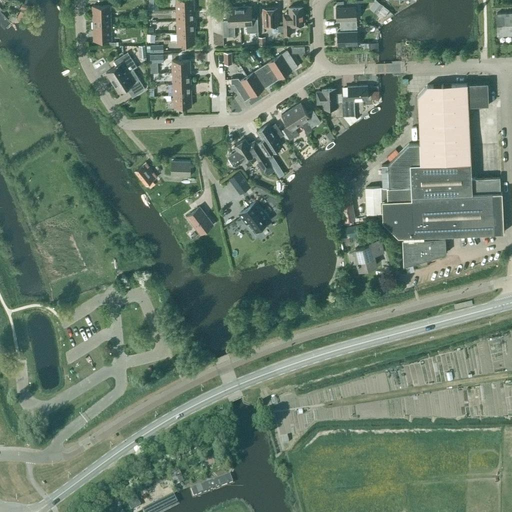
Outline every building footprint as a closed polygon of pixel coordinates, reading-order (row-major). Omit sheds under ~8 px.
[(116,5),(116,0),(105,0),(106,5),(92,6),(93,17),(110,17),(110,5),(116,5)] [(148,0),(149,9),(158,9),(157,0),(148,0)] [(175,0),(176,10),(194,9),(193,0),(175,0)] [(376,0),(374,0),(369,8),(377,13),(383,5),(376,0)] [(22,2),(20,7),(21,8),(27,10),(29,5),(22,2)] [(257,19),(252,19),(251,6),(239,7),(240,26),(246,25),(246,33),(258,32),(257,19)] [(355,6),(336,7),(336,20),(340,20),(340,25),(356,24),(355,6)] [(223,20),(223,36),(235,36),(234,26),(240,26),(239,7),(228,7),(228,20),(223,20)] [(289,7),(289,18),(283,18),(284,36),(290,36),(290,25),(303,24),(303,7),(289,7)] [(0,22),(5,27),(12,21),(0,8),(0,22)] [(263,8),(264,26),(278,25),(277,8),(263,8)] [(194,9),(176,10),(177,21),(194,20),(194,9)] [(511,12),(497,13),(498,35),(511,34),(511,12)] [(93,29),(111,28),(110,17),(93,17),(93,29)] [(194,20),(177,21),(177,32),(195,32),(194,20)] [(337,31),(338,45),(357,44),(356,24),(340,25),(341,31),(337,31)] [(111,40),(111,28),(93,29),(94,40),(111,40)] [(195,32),(177,32),(178,44),(195,44),(195,32)] [(147,34),(147,42),(150,42),(155,42),(155,34),(151,34),(147,34)] [(285,74),(298,66),(287,49),(274,57),(285,74)] [(136,66),(127,52),(114,61),(117,65),(106,72),(112,82),(132,69),(136,66)] [(253,52),(248,55),(252,61),(256,58),(253,52)] [(150,54),(151,62),(162,61),(162,54),(150,54)] [(261,66),(271,83),(285,74),(274,57),(261,66)] [(173,72),(190,71),(190,60),(172,60),(173,72)] [(258,92),(271,83),(261,66),(247,75),(258,92)] [(129,85),(132,90),(129,92),(132,97),(142,91),(143,90),(144,87),(142,84),(136,74),(132,69),(112,82),(119,92),(129,85)] [(168,84),(173,83),(173,84),(191,83),(190,71),(173,72),(173,80),(168,80),(168,84)] [(231,78),(231,84),(234,84),(245,100),(258,92),(247,75),(240,80),(238,77),(231,78)] [(417,95),(419,143),(409,143),(387,164),(388,187),(411,186),(411,187),(379,189),(379,187),(366,187),(367,212),(380,212),(379,198),(411,197),(411,199),(382,200),(382,221),(398,236),(403,236),(403,239),(402,239),(403,266),(418,262),(419,265),(420,266),(423,266),(428,264),(426,259),(446,253),(445,238),(438,238),(438,235),(502,232),(500,177),(473,178),(469,106),(489,104),(488,82),(468,83),(427,84),(417,95)] [(191,94),(191,83),(173,84),(173,95),(191,94)] [(355,116),(355,107),(354,99),(368,98),(367,85),(348,86),(348,95),(342,96),(342,102),(343,108),(343,115),(349,124),(356,118),(355,116)] [(343,115),(343,108),(342,102),(336,102),(336,88),(322,88),(323,90),(316,91),(316,103),(323,103),(323,108),(331,108),(331,117),(337,116),(345,127),(349,124),(343,115)] [(191,94),(173,95),(174,107),(191,106),(191,94)] [(310,130),(311,126),(320,121),(313,110),(308,113),(301,102),(291,108),(301,125),(307,133),(310,130)] [(281,115),(288,126),(283,129),(290,140),(299,134),(295,128),(301,125),(291,108),(281,115)] [(268,123),(256,131),(262,140),(257,144),(258,146),(263,153),(265,156),(268,160),(273,157),(271,153),(282,146),(278,139),(283,135),(275,123),(270,126),(268,123)] [(329,131),(325,135),(329,141),(334,137),(329,131)] [(238,150),(228,156),(234,165),(241,161),(246,168),(253,164),(249,158),(254,155),(256,158),(263,153),(258,146),(257,144),(254,140),(248,144),(245,138),(234,145),(238,150)] [(318,148),(321,145),(317,139),(313,142),(318,148)] [(263,153),(256,158),(265,171),(271,167),(272,166),(268,160),(265,156),(263,153)] [(157,177),(146,161),(135,170),(146,185),(157,177)] [(190,161),(172,161),(171,175),(190,176),(190,161)] [(271,167),(265,171),(268,175),(274,171),(271,167)] [(240,193),(250,186),(239,172),(230,178),(240,193)] [(338,192),(332,193),(337,222),(355,219),(349,184),(338,186),(338,192)] [(270,219),(267,216),(269,215),(264,208),(263,210),(256,201),(239,213),(256,235),(267,226),(265,223),(270,219)] [(213,224),(200,207),(187,216),(200,233),(213,224)] [(359,224),(338,228),(340,239),(361,235),(359,224)] [(369,242),(370,245),(355,249),(360,269),(375,265),(373,254),(384,252),(381,239),(369,242)] [(206,468),(215,465),(212,457),(203,460),(206,468)] [(190,485),(193,493),(233,478),(230,470),(190,485)] [(173,491),(141,507),(143,511),(154,511),(178,501),(173,491)]
